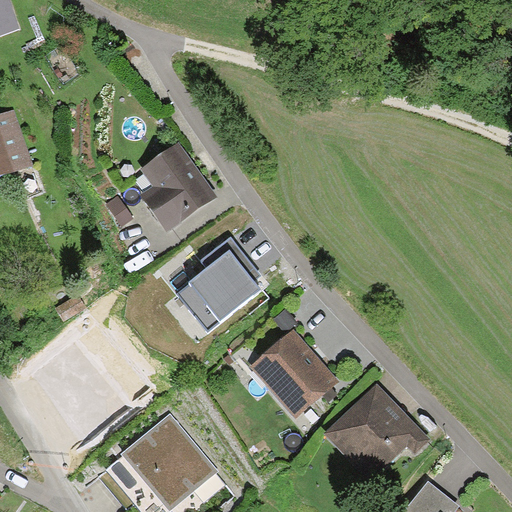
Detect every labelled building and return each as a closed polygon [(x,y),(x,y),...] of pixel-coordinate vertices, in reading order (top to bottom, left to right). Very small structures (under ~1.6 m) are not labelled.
[(0,0),(0,36),(21,28),(10,0),(0,0)] [(0,116),(0,176),(35,165),(14,111),(0,116)] [(209,186),(181,145),(144,170),(165,201),(151,210),(168,234),(218,200),(209,186)] [(119,196),(108,204),(123,226),(134,218),(119,196)] [(231,238),(202,262),(208,270),(178,295),(209,334),(262,291),(255,283),(263,277),(231,238)] [(252,366),(295,418),(338,382),(295,330),(252,366)] [(378,386),(326,437),(374,485),(407,452),(413,458),(431,440),(378,386)] [(173,511),(220,472),(172,415),(97,478),(122,507),(126,511),(131,511),(136,508),(138,511),(173,511)] [(455,511),(461,505),(429,480),(403,511),(455,511)]
